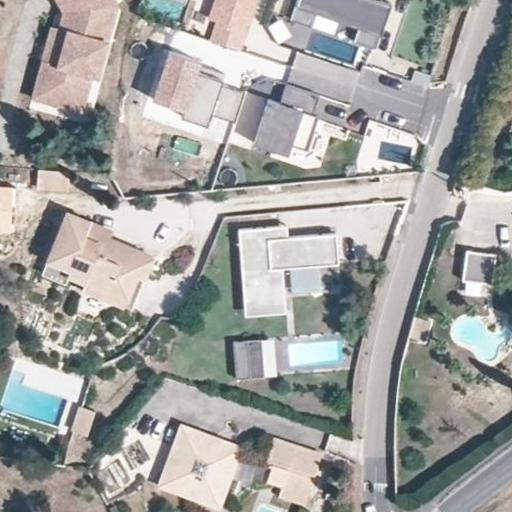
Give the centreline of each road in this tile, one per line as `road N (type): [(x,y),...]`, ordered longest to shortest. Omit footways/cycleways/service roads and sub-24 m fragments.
road 1 (residential): [(378,511),(378,395),(391,326),(494,0)]
road 2 (unknown): [(424,217),(363,198),(228,212),(214,221),(172,294),(142,308)]
